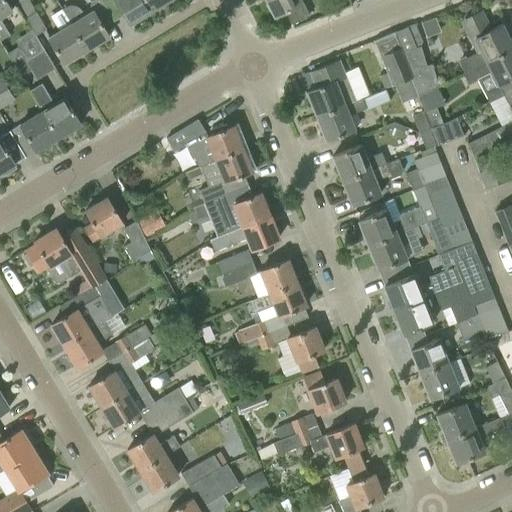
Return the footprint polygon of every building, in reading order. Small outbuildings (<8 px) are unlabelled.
[(4,0),(0,0),(0,41),(9,35),(0,21),(0,17),(11,11),(4,0)] [(21,0),(15,4),(32,31),(35,36),(46,31),(27,0),(21,0)] [(66,8),(61,10),(70,24),(86,50),(109,37),(103,27),(113,21),(107,10),(103,4),(100,0),(92,0),(91,1),(90,6),(92,10),(84,15),(81,9),(78,6),(74,5),(71,5),(66,8)] [(152,10),(145,0),(100,0),(103,4),(107,10),(113,21),(123,15),(129,24),(132,22),(152,10)] [(145,0),(152,10),(168,0),(145,0)] [(265,0),(274,17),(285,11),(292,23),(308,15),(300,0),(265,0)] [(70,24),(61,10),(50,17),(58,31),(47,37),(63,64),(86,50),(70,24)] [(463,72),(464,73),(470,70),(470,69),(511,48),(511,45),(501,24),(490,30),(481,11),(464,19),(480,51),(459,61),(464,72),(463,72)] [(25,61),(25,62),(43,51),(35,37),(35,36),(32,31),(4,48),(15,68),(25,61)] [(394,83),(409,77),(405,69),(400,52),(401,52),(399,46),(382,53),(394,83)] [(405,69),(409,77),(416,94),(438,86),(431,64),(426,65),(420,46),(401,52),(400,52),(405,69)] [(470,70),(464,73),(462,74),(468,85),(477,80),(488,102),(503,95),(497,85),(511,77),(511,48),(470,69),(470,70)] [(43,51),(25,62),(36,80),(55,69),(43,51)] [(306,92),(315,116),(354,100),(338,60),(309,72),(316,87),(306,92)] [(1,78),(0,78),(0,109),(15,101),(1,78)] [(29,91),(41,111),(58,137),(80,124),(64,97),(53,104),(41,83),(29,91)] [(385,89),(363,98),(367,109),(389,100),(385,89)] [(361,98),(354,100),(315,116),(325,141),(354,129),(348,115),(365,108),(361,98)] [(505,138),(511,134),(511,104),(508,106),(511,113),(511,120),(499,127),(505,138)] [(435,106),(423,111),(430,127),(442,122),(435,106)] [(58,137),(41,111),(19,125),(35,151),(58,137)] [(411,116),(418,133),(430,127),(423,111),(411,116)] [(197,119),(165,138),(173,151),(185,144),(205,132),(197,119)] [(442,122),(430,127),(437,145),(449,140),(442,122)] [(193,154),(198,166),(242,148),(233,125),(206,136),(211,147),(193,154)] [(430,127),(418,133),(425,150),(437,145),(430,127)] [(0,172),(2,171),(4,175),(15,168),(13,165),(14,164),(0,140),(0,172)] [(332,156),(341,181),(370,169),(385,163),(380,152),(366,158),(360,144),(332,156)] [(198,190),(203,201),(224,193),(225,194),(247,185),(242,175),(251,171),(242,148),(198,166),(184,171),(187,179),(202,173),(207,186),(198,190)] [(413,161),(416,168),(417,172),(440,163),(435,152),(413,161)] [(370,169),(341,181),(351,205),(380,193),(375,181),(386,176),(388,179),(399,175),(402,169),(398,158),(385,163),(370,169)] [(422,184),(444,175),(440,163),(417,172),(422,184)] [(479,172),(485,189),(508,180),(501,163),(479,172)] [(404,173),(411,190),(423,185),(422,184),(417,172),(416,168),(404,173)] [(423,185),(426,195),(449,186),(444,175),(422,184),(423,185)] [(418,207),(430,203),(426,195),(423,185),(411,190),(418,207)] [(430,203),(431,206),(453,197),(449,186),(426,195),(430,203)] [(205,229),(209,241),(216,237),(269,215),(260,192),(233,203),(238,215),(205,229)] [(224,193),(203,201),(203,203),(192,207),(197,221),(230,208),(225,194),(224,193)] [(89,221),(91,224),(84,228),(92,241),(121,222),(106,197),(84,210),(91,220),(89,221)] [(431,206),(435,217),(458,208),(453,197),(431,206)] [(401,218),(392,222),(386,209),(358,221),(367,245),(396,234),(396,233),(406,230),(417,226),(424,223),(424,222),(436,218),(435,217),(431,206),(430,203),(418,207),(399,214),(401,218)] [(494,211),(508,245),(511,243),(511,206),(511,205),(494,211)] [(435,217),(436,218),(440,228),(462,219),(458,208),(435,217)] [(155,210),(137,219),(145,235),(163,226),(155,210)] [(216,237),(209,241),(214,252),(247,238),(251,249),(278,238),(269,215),(216,237)] [(424,222),(437,255),(449,250),(444,239),(440,228),(436,218),(424,222)] [(462,219),(440,228),(444,239),(467,230),(462,219)] [(131,243),(123,247),(132,262),(137,259),(141,256),(148,252),(150,251),(136,221),(122,229),(131,243)] [(396,234),(367,245),(377,270),(406,258),(400,245),(410,240),(421,236),(417,226),(396,233),(396,234)] [(71,253),(55,228),(34,241),(35,244),(25,250),(27,253),(23,256),(29,266),(33,264),(38,272),(48,266),(49,267),(59,261),(69,277),(80,270),(90,287),(92,289),(106,281),(85,245),(71,253)] [(444,239),(449,250),(471,241),(467,230),(444,239)] [(471,241),(449,250),(453,261),(475,253),(471,241)] [(383,285),(393,309),(461,281),(458,273),(453,261),(449,250),(437,255),(443,271),(428,277),(429,282),(418,287),(412,274),(383,285)] [(215,263),(220,274),(229,269),(251,260),(247,251),(215,263)] [(141,256),(137,259),(141,265),(152,259),(148,252),(141,256)] [(453,261),(458,273),(480,264),(475,253),(453,261)] [(248,278),(256,298),(269,293),(296,282),(287,260),(260,270),(260,272),(256,274),(251,260),(229,269),(220,274),(220,275),(219,275),(224,287),(248,278)] [(104,262),(103,270),(113,271),(114,263),(104,262)] [(458,273),(461,281),(462,284),(484,275),(480,264),(458,273)] [(484,275),(462,284),(467,295),(489,286),(484,275)] [(449,307),(455,322),(474,314),(471,306),(467,295),(462,284),(461,281),(393,309),(403,334),(432,323),(426,309),(438,304),(441,310),(449,307)] [(243,344),(256,339),(255,337),(285,325),(281,315),(305,305),(296,282),(269,293),(256,298),(256,299),(250,301),(255,313),(274,305),(278,315),(237,331),(243,344)] [(467,295),(471,306),(493,297),(489,286),(467,295)] [(471,306),(474,314),(476,317),(498,308),(493,297),(471,306)] [(57,335),(63,345),(104,321),(104,322),(112,317),(106,306),(82,320),(76,309),(64,316),(64,315),(60,317),(61,318),(50,324),(52,327),(50,328),(50,330),(53,336),(55,336),(57,335)] [(476,317),(480,328),(502,319),(498,308),(476,317)] [(480,328),(476,317),(474,314),(455,322),(462,339),(481,331),(480,328)] [(480,328),(481,331),(485,340),(507,331),(502,319),(480,328)] [(101,351),(97,343),(112,334),(104,322),(104,321),(63,345),(68,354),(64,357),(71,367),(75,365),(76,366),(101,351)] [(255,337),(256,339),(261,350),(273,346),(273,345),(287,339),(301,372),(317,365),(312,354),(323,350),(314,327),(290,336),(285,325),(255,337)] [(111,357),(119,353),(131,345),(140,340),(135,331),(105,348),(110,358),(111,357)] [(140,340),(131,345),(139,358),(154,350),(146,337),(140,340)] [(409,350),(419,374),(448,363),(438,338),(409,350)] [(483,367),(491,383),(492,384),(504,378),(495,361),(483,367)] [(448,363),(419,374),(429,399),(458,387),(448,363)] [(98,380),(88,386),(101,407),(126,391),(138,384),(140,383),(131,368),(123,368),(122,367),(117,370),(116,368),(113,370),(105,375),(101,377),(101,376),(97,379),(98,380)] [(303,378),(308,389),(317,412),(344,401),(335,378),(324,383),(319,371),(303,378)] [(484,386),(497,418),(511,411),(511,393),(504,378),(492,384),(491,383),(484,386)] [(126,391),(101,407),(113,428),(130,417),(139,412),(133,403),(148,394),(141,383),(141,384),(140,383),(138,384),(126,391)] [(177,388),(141,411),(147,421),(185,398),(179,387),(177,388)] [(236,404),(241,415),(267,405),(263,394),(236,404)] [(185,398),(147,421),(155,434),(194,411),(185,398)] [(435,414),(445,439),(474,427),(464,403),(435,414)] [(474,427),(445,439),(455,463),(484,452),(478,438),(509,425),(511,432),(511,411),(497,418),(497,419),(475,429),(474,427)] [(289,421),(294,433),(316,424),(312,414),(301,418),(300,417),(289,421)] [(316,424),(294,433),(295,435),(272,444),(277,455),(309,443),(313,453),(330,446),(335,457),(362,446),(352,423),(325,434),(326,435),(321,437),(316,424)] [(0,472),(5,469),(5,468),(34,451),(20,429),(0,441),(0,472)] [(126,449),(139,470),(164,455),(165,455),(179,447),(172,437),(159,445),(152,434),(126,449)] [(0,511),(28,511),(31,511),(25,502),(53,486),(46,473),(47,473),(34,451),(5,468),(5,469),(18,490),(6,497),(7,498),(0,502),(0,511)] [(164,455),(139,470),(152,491),(177,476),(165,455),(164,455)] [(180,474),(187,485),(207,472),(220,467),(213,456),(180,474)] [(207,472),(187,485),(194,496),(168,511),(199,511),(198,510),(238,485),(226,465),(220,467),(207,472)] [(264,472),(246,481),(254,499),(273,489),(264,472)] [(341,511),(359,511),(358,507),(382,497),(373,474),(346,484),(351,497),(338,502),(341,511)]
